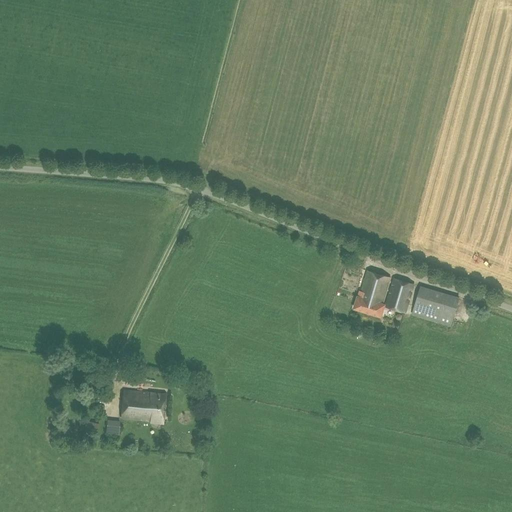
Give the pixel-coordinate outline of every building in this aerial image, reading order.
[(390,277),(367,271),(359,298),(358,297),(355,308),(381,316),(384,305),(382,304),(390,277)] [(385,305),(404,311),(413,284),(393,277),(385,305)] [(420,286),(411,314),(450,326),(458,298),(420,286)] [(164,422),(166,393),(124,390),(122,417),(151,420),(151,421),(164,422)] [(98,433),(99,424),(76,419),(72,419),(68,422),(67,431),(89,436),(89,431),(98,433)] [(107,433),(119,435),(120,423),(108,422),(107,433)]
